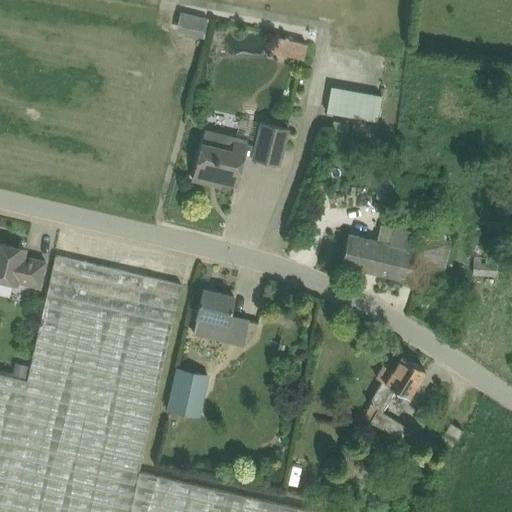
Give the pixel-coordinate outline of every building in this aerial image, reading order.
[(180,11),(176,30),(203,37),(208,18),(180,11)] [(302,56),(304,38),(268,33),(266,52),(302,56)] [(328,85),(325,112),(377,117),(379,91),(328,85)] [(279,165),(289,127),(262,120),(257,144),(246,142),(247,137),(236,134),(232,150),(202,143),(193,179),(210,183),(211,179),(236,185),(244,154),(253,156),(252,158),(279,165)] [(344,135),(347,123),(332,120),(329,132),(344,135)] [(413,203),(417,177),(398,174),(394,200),(413,203)] [(418,283),(429,236),(391,227),(388,243),(400,246),(397,261),(387,258),(385,265),(379,263),(377,273),(418,283)] [(388,243),(348,233),(341,265),(377,273),(379,263),(385,265),(387,258),(397,261),(400,246),(388,243)] [(450,241),(429,236),(418,283),(440,288),(450,241)] [(0,242),(0,280),(19,284),(20,281),(40,286),(46,261),(23,256),(25,248),(0,242)] [(55,255),(51,274),(30,364),(27,380),(0,373),(0,511),(319,511),(138,471),(182,284),(55,255)] [(472,260),(472,276),(496,277),(496,261),(472,260)] [(203,288),(196,317),(192,333),(232,343),(239,316),(230,314),(234,295),(203,288)] [(392,370),(383,364),(376,376),(381,380),(368,402),(370,404),(377,408),(383,411),(395,389),(407,397),(424,368),(401,355),(392,370)] [(27,378),(30,364),(16,361),(13,375),(27,378)] [(219,373),(179,364),(167,414),(214,424),(219,400),(212,398),(219,373)] [(377,408),(370,404),(363,416),(370,420),(377,408)] [(413,430),(383,411),(377,408),(370,420),(406,443),(413,430)] [(451,422),(445,430),(458,438),(463,429),(451,422)]
